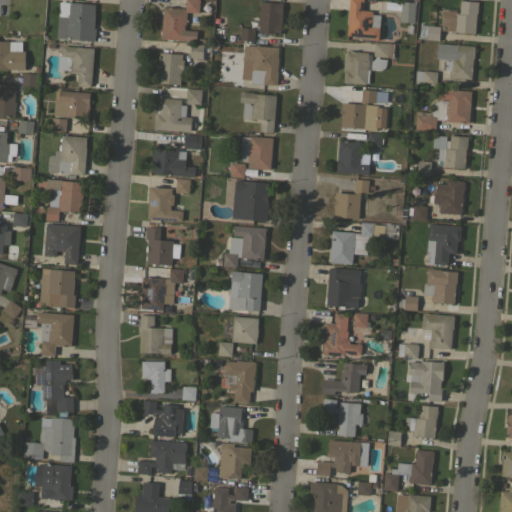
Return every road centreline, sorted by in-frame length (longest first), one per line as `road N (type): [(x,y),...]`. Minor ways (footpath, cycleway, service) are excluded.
road 1 (residential): [(464,511),(511,0)]
road 2 (residential): [(132,0),(108,335),(113,418),(105,511)]
road 3 (residential): [(280,511),(315,0)]
